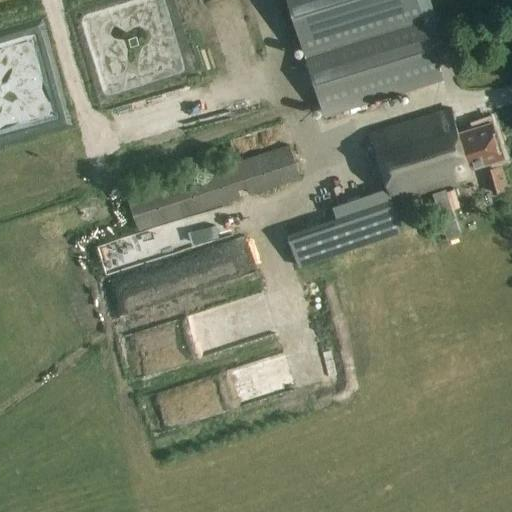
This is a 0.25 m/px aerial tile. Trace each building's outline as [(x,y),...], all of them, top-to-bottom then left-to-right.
[(420,6),(427,30),(438,26),(430,0),(289,0),(302,42),(420,6)] [(420,6),(302,42),(326,117),(443,80),(420,6)] [(119,26),(127,55),(142,51),(134,22),(119,26)] [(371,133),(392,203),(474,176),(471,169),(502,159),(491,125),(460,134),(451,108),(371,133)] [(139,231),(300,178),(289,146),(128,199),(139,231)] [(503,165),(487,170),(494,193),(510,188),(503,165)] [(402,231),(392,203),(290,237),(299,265),(402,231)] [(123,312),(168,297),(157,266),(112,281),(123,312)]
